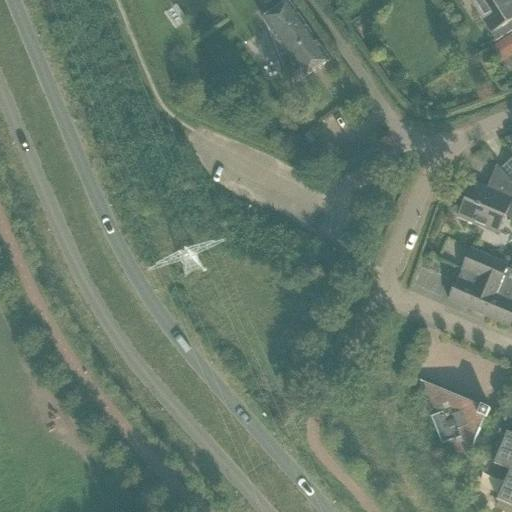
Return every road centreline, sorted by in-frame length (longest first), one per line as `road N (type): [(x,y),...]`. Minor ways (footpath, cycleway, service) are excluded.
road 1 (secondary): [(327,511),(172,331),(119,251),(11,0)]
road 2 (secondary): [(0,87),(92,296),(151,382),(266,511)]
road 3 (residential): [(441,151),(400,133),(319,19)]
road 4 (unclassified): [(378,291),(441,151)]
road 5 (residential): [(511,353),(378,291)]
